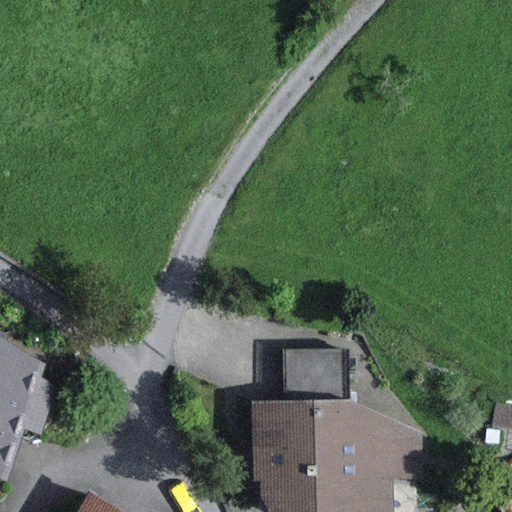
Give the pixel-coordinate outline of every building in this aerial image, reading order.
[(7,336),(0,333),(0,478),(13,483),(30,430),(44,435),(59,386),(42,380),(48,363),(7,336)] [(278,351),(279,402),(342,401),(340,349),(278,351)] [(279,402),(244,403),(245,479),(261,511),(390,511),(390,482),(419,482),(418,432),(344,401),(342,401),(279,402)] [(511,406),(493,403),(489,427),(511,430),(511,406)] [(129,511),(99,494),(87,511),(129,511)]
